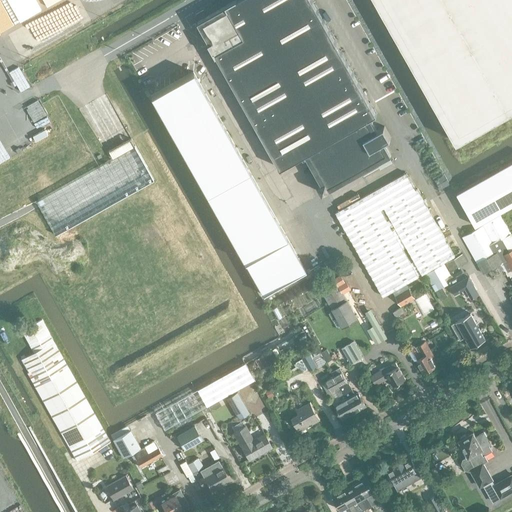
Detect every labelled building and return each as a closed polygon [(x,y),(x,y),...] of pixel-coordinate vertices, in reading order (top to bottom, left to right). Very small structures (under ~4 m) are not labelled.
[(331,189),(392,154),(385,141),(391,138),(385,126),(378,130),(373,120),(370,122),(368,119),(377,114),(312,0),(234,0),(226,5),(227,6),(198,21),(210,42),(209,43),(216,56),(217,55),(281,168),(309,152),(311,155),(308,157),(323,183),(319,185),(323,193),(331,189)] [(511,0),(376,0),(457,143),(511,111),(511,0)] [(193,71),(150,95),(263,295),(306,271),(193,71)] [(153,179),(134,145),(112,158),(110,159),(36,200),(39,207),(55,234),(153,179)] [(482,223),(499,213),(511,205),(511,161),(457,193),(476,226),(482,223)] [(406,172),(336,212),(383,296),(393,291),(406,283),(419,276),(381,209),(416,189),(406,172)] [(381,209),(419,276),(455,256),(417,188),(416,189),(381,209)] [(502,238),(511,233),(499,213),(482,223),(483,225),(476,228),(462,236),(469,248),(477,263),(494,253),(489,244),(501,237),(502,238)] [(477,263),(483,273),(506,260),(511,270),(511,277),(511,278),(511,234),(511,233),(502,238),(501,237),(489,244),(494,253),(477,263)] [(467,261),(463,253),(446,263),(451,271),(467,261)] [(433,285),(450,275),(444,264),(426,274),(433,285)] [(450,284),(456,294),(466,289),(472,298),(481,293),(470,274),(450,284)] [(319,286),(323,293),(342,326),(357,317),(343,293),(350,289),(346,282),(343,283),(338,275),(319,286)] [(395,295),(409,287),(406,283),(393,291),(395,295)] [(409,287),(395,295),(401,305),(415,298),(409,287)] [(442,287),(435,291),(441,300),(448,296),(442,287)] [(393,312),(396,317),(405,311),(403,306),(393,312)] [(368,329),(376,343),(387,336),(375,316),(370,319),(366,312),(374,326),(368,329)] [(471,313),(451,324),(460,339),(466,337),(471,347),(485,339),(471,313)] [(110,441),(61,354),(41,320),(29,326),(36,340),(29,344),(33,352),(21,359),(29,372),(25,374),(75,461),(110,441)] [(351,362),(362,356),(354,341),(342,348),(351,362)] [(414,361),(416,360),(424,373),(437,366),(431,357),(434,355),(425,341),(415,347),(415,346),(414,345),(413,345),(412,344),(411,345),(410,345),(409,345),(408,346),(408,347),(408,348),(408,349),(408,350),(414,361)] [(327,348),(320,352),(326,362),(333,359),(327,348)] [(311,358),(316,366),(317,368),(326,362),(320,352),(311,358)] [(311,358),(309,353),(302,357),(309,370),(316,366),(311,358)] [(388,375),(388,376),(393,385),(405,378),(398,365),(395,361),(370,375),(374,382),(388,375)] [(155,413),(164,430),(254,379),(244,363),(155,413)] [(333,376),(354,412),(366,405),(358,391),(354,393),(342,371),(333,376)] [(341,401),(335,404),(343,419),(354,412),(333,376),(326,380),(331,391),(335,389),(341,401)] [(271,389),(265,392),(267,398),(273,395),(271,389)] [(238,418),(249,412),(237,391),(226,397),(238,418)] [(298,413),(291,417),(299,431),(320,419),(310,401),(296,409),(298,413)] [(239,428),(233,432),(249,460),(272,447),(264,432),(253,438),(245,424),(244,425),(242,421),(237,424),(239,428)] [(194,426),(176,435),(185,450),(202,440),(194,426)] [(140,447),(130,429),(113,439),(123,457),(140,447)] [(484,432),(476,436),(474,431),(467,435),(466,434),(465,434),(460,436),(460,438),(460,439),(459,439),(464,448),(463,449),(467,456),(463,458),(462,462),(466,469),(470,470),(471,469),(480,486),(484,484),(494,501),(511,490),(511,474),(494,485),(491,479),(493,479),(483,462),(486,461),(483,455),(492,450),(489,445),(491,444),(484,432)] [(141,467),(162,454),(154,441),(132,453),(141,467)] [(198,457),(186,464),(192,473),(204,466),(198,457)] [(410,457),(394,466),(387,470),(391,476),(387,478),(391,486),(409,476),(412,481),(421,476),(410,457)] [(207,483),(212,491),(230,481),(218,461),(201,471),(204,476),(198,479),(202,486),(207,483)] [(113,500),(133,488),(126,474),(105,485),(113,500)] [(368,477),(359,482),(372,505),(376,503),(371,493),(376,490),(368,477)] [(140,480),(135,483),(138,489),(144,486),(140,480)] [(359,482),(350,486),(363,510),(372,505),(359,482)] [(350,486),(341,491),(352,511),(360,511),(363,510),(350,486)] [(179,492),(161,502),(166,511),(174,511),(188,504),(179,488),(177,490),(179,492)] [(352,511),(341,491),(332,496),(340,510),(345,507),(347,511),(352,511)] [(445,511),(436,495),(427,500),(433,511),(445,511)] [(124,509),(123,510),(123,511),(141,511),(134,499),(128,504),(126,502),(121,505),(124,509)] [(151,501),(146,504),(150,510),(155,507),(151,501)]
